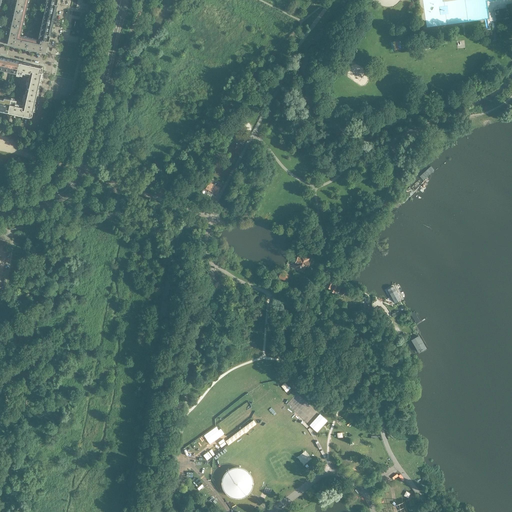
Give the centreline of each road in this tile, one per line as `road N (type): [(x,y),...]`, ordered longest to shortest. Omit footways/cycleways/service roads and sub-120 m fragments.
road 1 (secondary): [(0,216),(52,205),(80,185),(127,0)]
road 2 (secondary): [(114,0),(77,165),(52,192),(0,205)]
